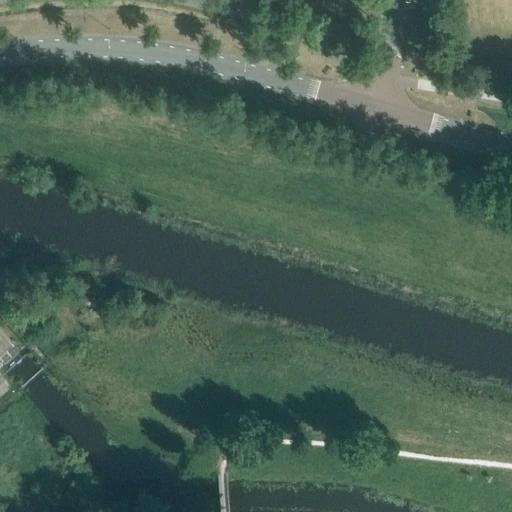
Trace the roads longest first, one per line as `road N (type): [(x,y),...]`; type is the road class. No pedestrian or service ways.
road 1 (tertiary): [(378,110),(189,56),(0,51)]
road 2 (tertiary): [(511,147),(378,110)]
